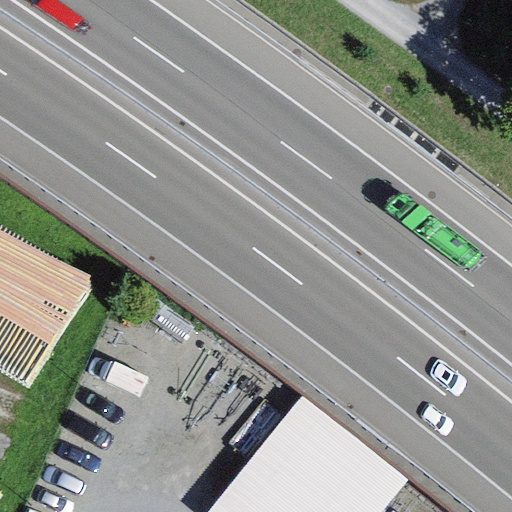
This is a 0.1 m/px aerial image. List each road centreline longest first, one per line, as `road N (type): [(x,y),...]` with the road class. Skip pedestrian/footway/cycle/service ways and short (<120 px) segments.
road 1 (motorway): [(0,64),(280,261),(511,441)]
road 2 (motorway): [(511,303),(98,0)]
road 3 (track): [(511,109),(361,0)]
